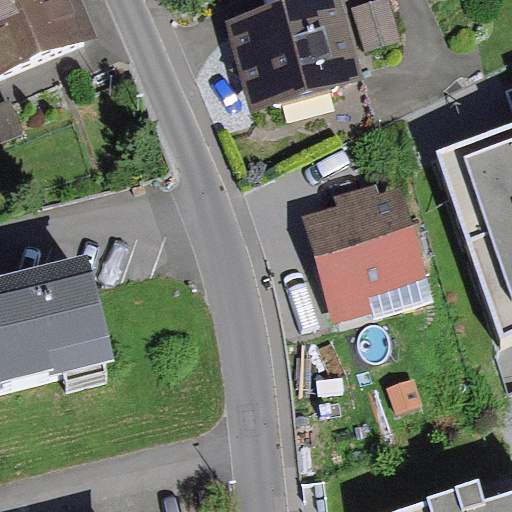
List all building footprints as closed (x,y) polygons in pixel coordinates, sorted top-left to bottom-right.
[(0,0),(0,86),(95,47),(75,0),(0,0)] [(333,0),(226,29),(251,121),(364,90),(338,0),(333,0)] [(390,2),(352,11),(364,56),(401,46),(390,2)] [(511,110),(511,138),(436,165),(503,356),(511,352),(511,95),(507,97),(511,110)] [(302,224),(332,330),(375,318),(371,306),(429,290),(402,196),(380,202),(377,191),(334,203),(338,214),(302,224)] [(0,295),(0,410),(1,410),(0,406),(0,403),(57,389),(58,395),(116,380),(88,273),(0,295)] [(482,511),(479,502),(449,511),(482,511)]
